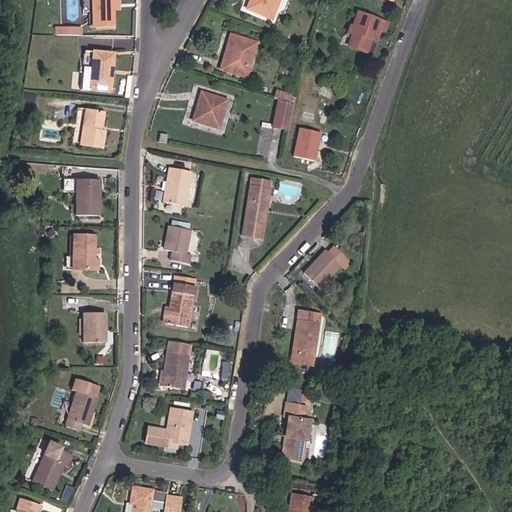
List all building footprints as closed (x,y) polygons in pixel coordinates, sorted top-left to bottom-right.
[(94,0),(84,0),(84,9),(91,9),(90,26),(93,26),(94,0)] [(114,5),(116,5),(116,0),(94,0),(93,26),(112,28),(114,12),(114,5)] [(248,0),(246,6),(272,18),(275,9),(271,7),(273,0),(248,0)] [(353,11),(349,25),(343,23),(338,35),(344,37),(339,50),(355,56),(361,41),(364,34),(372,37),(376,28),(380,30),(383,23),(353,11)] [(253,50),(256,41),(229,32),(219,67),(246,75),(248,66),(244,65),(249,49),(253,50)] [(361,41),(369,45),(372,37),(364,34),(361,41)] [(117,54),(95,51),(91,87),(108,89),(109,70),(116,71),(117,54)] [(277,95),(282,96),(284,87),(272,85),(270,93),(277,95)] [(224,104),(226,96),(203,90),(195,119),(219,124),(221,115),(218,114),(221,103),(224,104)] [(34,107),(35,98),(23,95),(21,105),(34,107)] [(282,96),(277,95),(269,124),(287,128),(293,99),(282,96)] [(100,127),(103,112),(77,109),(72,143),(102,147),(105,128),(100,127)] [(315,155),(320,126),(300,123),(295,152),(315,155)] [(184,204),(191,171),(170,167),(163,200),(184,204)] [(250,171),(249,179),(268,182),(269,174),(250,171)] [(263,205),(265,193),(266,194),(268,182),(249,179),(240,233),(264,237),(267,212),(260,211),(261,205),(263,205)] [(102,193),(98,193),(98,181),(79,180),(78,192),(78,215),(101,216),(102,193)] [(270,194),(266,194),(265,193),(263,205),(261,205),(260,211),(267,212),(270,194)] [(188,251),(192,229),(169,225),(165,248),(172,249),(170,260),(191,264),(193,252),(188,251)] [(71,270),(92,270),(92,258),(92,254),(97,254),(98,248),(93,248),(93,237),(72,236),(71,270)] [(345,267),(351,262),(334,246),(328,251),(325,249),(304,272),(321,287),(341,263),(345,267)] [(195,286),(175,282),(171,307),(170,307),(167,325),(188,328),(195,286)] [(102,343),(104,314),(81,313),(80,342),(102,343)] [(318,322),(297,319),(292,354),(313,357),(318,322)] [(182,389),(189,355),(168,350),(161,384),(182,389)] [(313,357),(292,354),(290,361),(312,364),(313,357)] [(94,399),(98,388),(75,380),(71,390),(76,391),(63,424),(75,430),(78,422),(86,425),(96,399),(94,399)] [(329,381),(322,380),(320,392),(328,393),(329,381)] [(304,440),(307,422),(303,422),(305,410),(299,409),(299,404),(284,402),(281,419),(285,420),(283,432),(287,432),(286,439),(282,439),(279,462),(296,465),(301,439),(304,440)] [(169,408),(167,425),(164,441),(185,445),(191,412),(169,408)] [(56,450),(58,446),(45,441),(39,453),(40,453),(28,482),(49,491),(61,464),(65,465),(69,455),(56,450)] [(176,511),(179,495),(130,487),(127,502),(131,503),(128,511),(147,511),(149,501),(164,504),(163,511),(176,511)] [(307,511),(309,499),(288,496),(284,511),(307,511)] [(34,511),(37,506),(17,500),(13,511),(34,511)]
